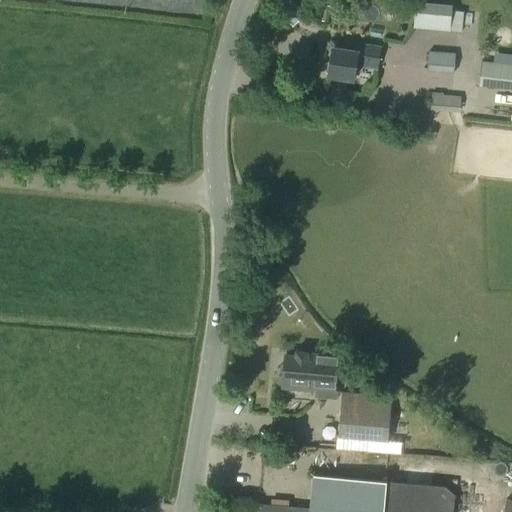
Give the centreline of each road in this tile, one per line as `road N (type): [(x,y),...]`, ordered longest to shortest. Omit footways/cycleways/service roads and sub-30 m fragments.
road 1 (unclassified): [(184,511),(222,295),(219,77),(244,0)]
road 2 (unknown): [(0,173),(217,181)]
